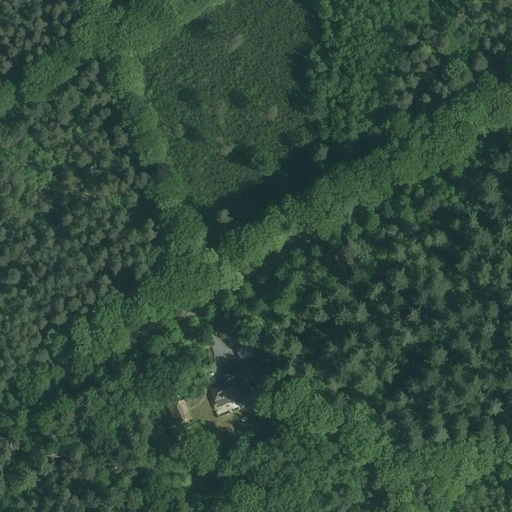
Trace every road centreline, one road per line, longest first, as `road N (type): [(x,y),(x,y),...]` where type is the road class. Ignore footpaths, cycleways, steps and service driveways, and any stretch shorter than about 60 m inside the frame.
road 1 (tertiary): [(0,413),(511,126)]
road 2 (track): [(197,304),(83,0)]
